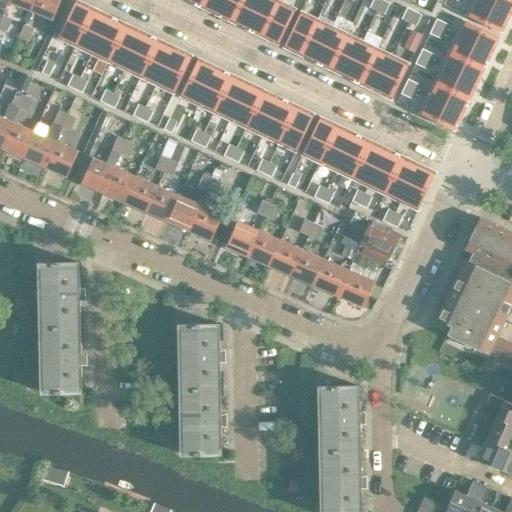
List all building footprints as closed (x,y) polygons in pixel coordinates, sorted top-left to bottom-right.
[(7,1),(8,1),(8,0),(0,0),(0,7),(4,9),(7,1)] [(8,0),(8,1),(30,10),(34,0),(8,0)] [(34,0),(30,10),(52,19),(59,0),(34,0)] [(75,0),(60,33),(58,37),(75,46),(93,8),(77,0),(75,0)] [(204,0),(201,7),(216,14),(222,0),(204,0)] [(222,0),(216,14),(231,22),(241,0),(222,0)] [(241,0),(231,22),(246,29),(260,0),(241,0)] [(277,0),(260,0),(246,29),(261,36),(279,0),(277,0)] [(279,0),(261,36),(277,44),(295,8),(294,8),(279,0)] [(372,0),(369,7),(377,10),(381,0),(372,0)] [(383,0),(381,0),(377,10),(384,13),(389,3),(383,0)] [(472,0),(466,14),(466,15),(501,32),(509,16),(476,0),(472,0)] [(511,0),(476,0),(509,16),(511,9),(511,0)] [(405,9),(401,18),(408,22),(414,11),(406,7),(405,9)] [(93,8),(75,46),(91,53),(109,15),(93,8)] [(300,11),(283,47),(299,55),(317,19),(300,11)] [(414,11),(408,22),(416,25),(421,14),(414,11)] [(3,15),(0,20),(0,27),(5,31),(11,19),(3,15)] [(109,15),(91,53),(107,61),(125,23),(109,15)] [(436,18),(433,25),(444,31),(447,24),(436,18)] [(317,19),(299,55),(314,62),(332,26),(317,19)] [(463,20),(455,36),(491,53),(499,37),(463,20)] [(18,36),(28,40),(33,26),(24,23),(18,36)] [(125,23),(107,61),(124,69),(142,31),(125,23)] [(433,26),(429,33),(440,38),(444,31),(433,25),(433,26)] [(332,26),(314,62),(329,69),(346,33),(332,26)] [(142,31),(124,69),(140,77),(158,39),(142,31)] [(346,33),(329,69),(344,76),(362,41),(346,33)] [(455,36),(448,51),(484,68),(491,53),(455,36)] [(158,39),(140,77),(156,85),(174,47),(158,39)] [(362,41),(344,76),(360,84),(377,48),(362,41)] [(174,47),(156,85),(173,93),(191,55),(174,47)] [(377,48),(360,84),(375,91),(392,55),(377,48)] [(422,48),(419,56),(430,61),(433,54),(422,48)] [(448,51),(441,66),(477,83),(484,68),(448,51)] [(392,55),(375,91),(391,99),(408,63),(392,55)] [(417,59),(415,63),(426,68),(430,61),(419,56),(417,59)] [(198,58),(180,96),(197,104),(215,66),(198,58)] [(41,72),(49,75),(54,64),(47,61),(41,72)] [(215,66),(197,104),(213,112),(231,74),(215,66)] [(441,66),(433,81),(469,99),(477,83),(441,66)] [(20,72),(14,88),(25,93),(32,77),(20,72)] [(72,74),(67,85),(74,88),(79,77),(72,74)] [(231,74),(213,112),(229,120),(247,82),(231,74)] [(79,77),(74,88),(76,89),(82,92),(87,81),(79,77)] [(408,79),(404,86),(415,91),(419,84),(408,79)] [(433,81),(426,97),(462,114),(469,99),(433,81)] [(247,82),(229,120),(245,127),(264,89),(247,82)] [(404,86),(401,93),(412,98),(415,91),(404,86)] [(100,100),(107,104),(112,93),(105,89),(100,100)] [(264,89),(245,127),(262,135),(280,97),(264,89)] [(10,104),(19,108),(25,96),(15,92),(10,104)] [(112,93),(107,104),(114,107),(119,96),(112,93)] [(25,96),(19,108),(27,112),(32,99),(25,96)] [(280,97),(262,135),(278,143),(296,105),(280,97)] [(426,97),(418,112),(449,127),(454,130),(462,114),(426,97)] [(138,103),(133,115),(140,118),(145,107),(138,103)] [(296,105),(278,143),(295,151),(313,113),(296,105)] [(145,107),(140,118),(145,121),(147,121),(152,110),(145,107)] [(58,110),(53,122),(62,126),(67,114),(58,110)] [(62,126),(62,127),(70,130),(76,117),(75,117),(67,114),(62,126)] [(0,146),(1,147),(12,121),(0,116),(0,146)] [(320,116),(301,154),(302,154),(319,162),(337,124),(320,116)] [(169,117),(164,128),(171,132),(176,121),(170,118),(169,117)] [(1,147),(23,157),(34,131),(12,121),(1,147)] [(34,131),(23,157),(45,166),(56,141),(62,127),(62,126),(53,122),(52,121),(45,136),(34,131)] [(337,124),(319,162),(335,170),(353,132),(337,124)] [(196,129),(190,140),(198,143),(203,133),(196,129)] [(353,132),(335,170),(351,178),(369,140),(353,132)] [(203,133),(198,143),(205,147),(210,136),(203,133)] [(81,182),(103,192),(114,167),(120,152),(126,139),(117,135),(105,163),(92,157),(81,182)] [(134,142),(126,139),(120,152),(128,155),(134,142)] [(369,140),(351,178),(367,186),(385,148),(369,140)] [(56,141),(45,166),(67,176),(78,150),(56,141)] [(228,144),(223,155),(230,158),(231,158),(236,147),(228,144)] [(236,147),(231,158),(238,162),(243,151),(236,147)] [(385,148),(367,186),(384,194),(402,156),(385,148)] [(155,168),(163,171),(169,158),(160,155),(155,168)] [(402,156),(384,194),(400,201),(418,163),(402,156)] [(169,158),(163,171),(172,175),(177,162),(169,158)] [(262,158),(256,169),(264,173),(269,162),(262,158)] [(269,162),(264,173),(271,176),(276,165),(269,162)] [(418,163),(400,201),(417,210),(435,172),(425,167),(418,163)] [(103,192),(125,201),(136,176),(114,167),(103,192)] [(215,168),(211,177),(217,180),(221,171),(215,168)] [(292,172),(287,183),(294,187),(300,176),(293,173),(292,172)] [(197,186),(206,190),(211,177),(203,174),(197,186)] [(125,201),(146,211),(157,185),(136,176),(125,201)] [(211,177),(206,190),(214,194),(220,181),(217,180),(211,177)] [(146,211),(167,220),(179,195),(157,185),(146,211)] [(319,185),(314,196),(321,199),(326,188),(319,185)] [(326,188),(321,199),(327,202),(328,203),(333,192),(326,188)] [(357,189),(352,200),(359,203),(364,193),(357,189)] [(364,193),(359,203),(366,207),(371,196),(364,193)] [(167,220),(188,229),(200,204),(179,195),(167,220)] [(256,212),(264,216),(271,203),(263,199),(256,212)] [(271,203),(264,216),(273,220),(279,207),(271,203)] [(200,204),(188,229),(211,239),(222,214),(200,204)] [(382,219),(382,220),(389,223),(395,212),(387,209),(382,219)] [(350,222),(367,230),(361,242),(367,245),(363,254),(359,262),(368,267),(372,259),(378,262),(383,253),(389,256),(390,253),(393,252),(395,248),(394,245),(399,234),(371,220),(373,218),(355,210),(350,222)] [(395,212),(389,223),(397,227),(397,226),(402,216),(395,212)] [(511,232),(479,217),(464,248),(472,252),(468,260),(465,259),(436,318),(451,325),(446,333),(488,353),(511,364),(511,344),(496,336),(511,303),(511,232)] [(299,231),(307,235),(313,222),(305,218),(299,231)] [(225,246),(248,256),(259,230),(237,220),(225,246)] [(313,222),(307,235),(316,239),(322,226),(313,222)] [(248,256),(269,265),(280,239),(259,230),(248,256)] [(269,265),(290,274),(302,249),(280,239),(269,265)] [(345,245),(341,254),(353,259),(356,250),(345,245)] [(290,274),(311,284),(323,258),(302,249),(290,274)] [(311,284),(337,295),(350,266),(341,262),(340,266),(323,258),(311,284)] [(86,353),(80,353),(79,300),(84,299),(84,288),(78,289),(78,261),(39,262),(42,392),(80,391),(80,364),(86,364),(86,353)] [(350,266),(337,295),(364,307),(375,281),(357,273),(359,270),(350,266)] [(220,414),(219,361),(225,361),(224,350),(218,350),(218,323),(179,324),(182,453),(220,453),(220,425),(226,425),(226,414),(220,414)] [(364,412),(358,412),(358,385),(319,386),(321,511),(360,511),(360,487),(366,487),(366,476),(360,476),(359,423),(365,423),(364,412)] [(500,408),(495,419),(511,426),(511,403),(489,393),(485,402),(500,408)] [(475,424),(472,432),(511,450),(511,426),(495,419),(490,430),(475,424)] [(511,450),(472,432),(468,440),(483,447),(478,458),(508,472),(511,473),(511,450)] [(467,511),(480,484),(472,480),(466,495),(454,490),(443,511),(467,511)] [(490,511),(493,507),(482,502),(489,488),(480,484),(467,511),(490,511)] [(417,510),(421,511),(441,511),(444,506),(423,497),(417,510)] [(490,511),(511,511),(511,497),(510,497),(504,511),(493,507),(490,511)]
